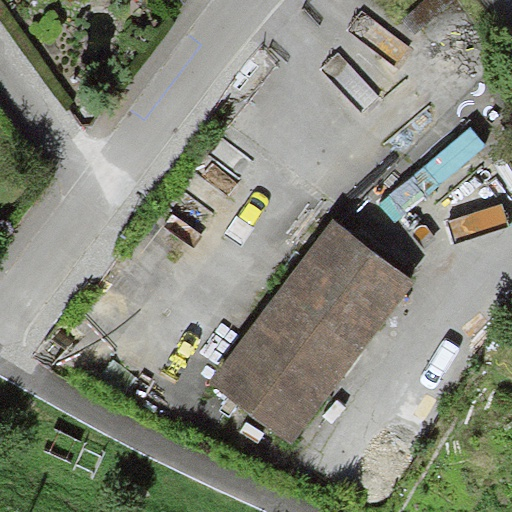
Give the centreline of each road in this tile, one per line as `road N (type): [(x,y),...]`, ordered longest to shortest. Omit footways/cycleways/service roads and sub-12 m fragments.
road 1 (residential): [(234,0),(106,181)]
road 2 (residential): [(106,181),(61,143),(0,57)]
road 3 (residential): [(106,181),(0,299)]
